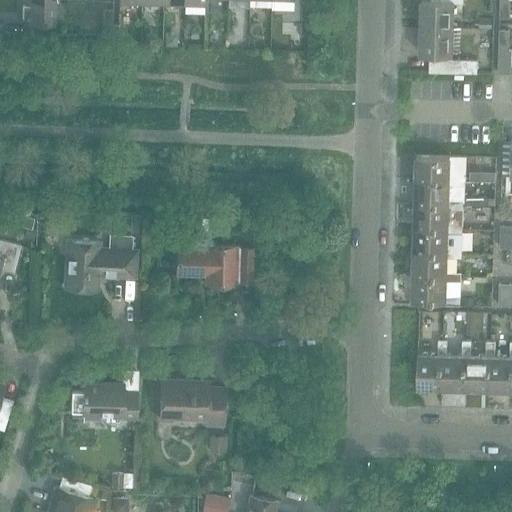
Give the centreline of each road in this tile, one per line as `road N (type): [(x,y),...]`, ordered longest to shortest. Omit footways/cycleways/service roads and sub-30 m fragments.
road 1 (residential): [(0,129),(369,141)]
road 2 (residential): [(37,370),(53,349),(87,337),(361,326)]
road 3 (residential): [(361,326),(369,141)]
road 4 (residential): [(3,511),(37,370)]
road 5 (residential): [(368,425),(391,433),(511,431)]
road 6 (residential): [(369,141),(372,0)]
